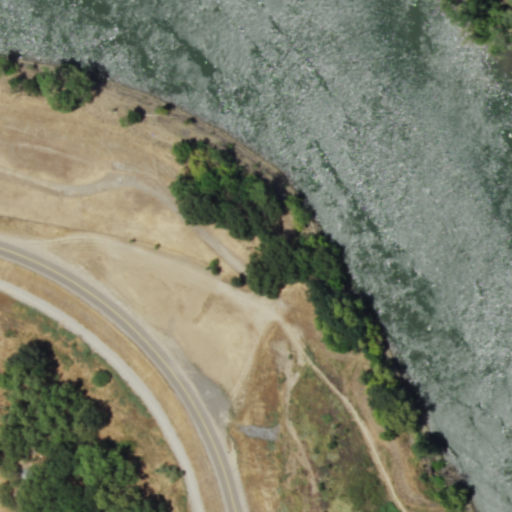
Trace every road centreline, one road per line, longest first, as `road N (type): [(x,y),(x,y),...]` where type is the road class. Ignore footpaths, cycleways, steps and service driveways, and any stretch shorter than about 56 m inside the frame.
road 1 (residential): [(235,511),(213,440),(146,339),(73,281),(0,246)]
road 2 (track): [(0,282),(94,340),(143,391),(174,440),(197,511)]
